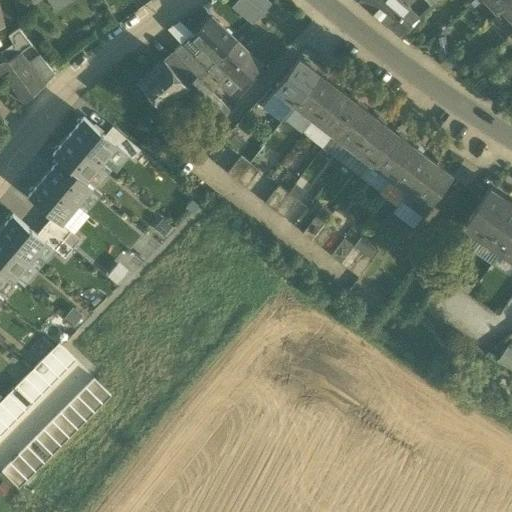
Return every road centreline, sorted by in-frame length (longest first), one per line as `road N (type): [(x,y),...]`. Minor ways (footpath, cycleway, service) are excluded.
road 1 (residential): [(331,9),(187,169),(340,284)]
road 2 (residential): [(0,176),(84,64),(172,0)]
road 3 (residential): [(511,143),(331,9)]
